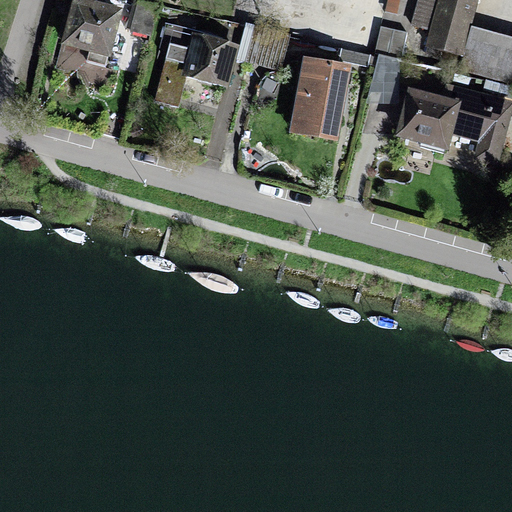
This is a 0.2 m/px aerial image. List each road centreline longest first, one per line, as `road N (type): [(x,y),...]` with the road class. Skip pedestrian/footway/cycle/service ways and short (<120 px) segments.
road 1 (residential): [(0,127),(511,275)]
road 2 (unclassified): [(0,115),(35,0)]
